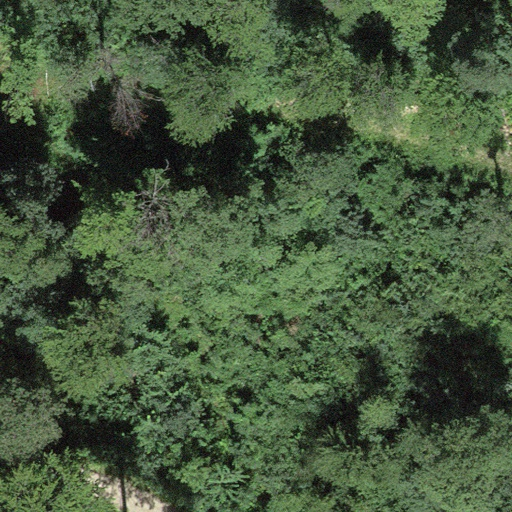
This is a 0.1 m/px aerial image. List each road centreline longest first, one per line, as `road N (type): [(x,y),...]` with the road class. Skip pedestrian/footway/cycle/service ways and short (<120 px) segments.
road 1 (track): [(0,76),(415,141),(511,167)]
road 2 (track): [(0,455),(151,511)]
